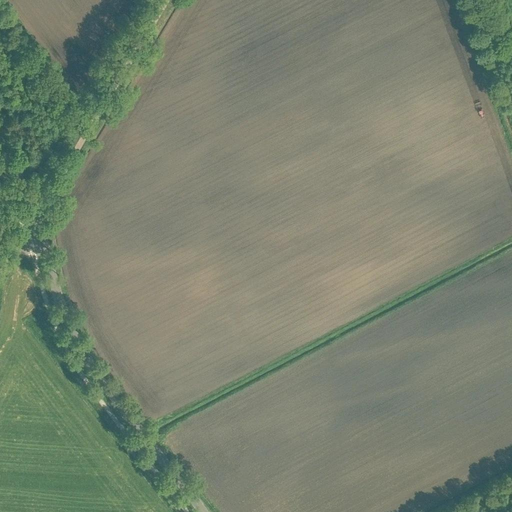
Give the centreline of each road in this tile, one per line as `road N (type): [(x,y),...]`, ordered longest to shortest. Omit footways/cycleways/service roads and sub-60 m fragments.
road 1 (tertiary): [(42,242),(77,342),(202,511)]
road 2 (unclassified): [(35,207),(165,0)]
